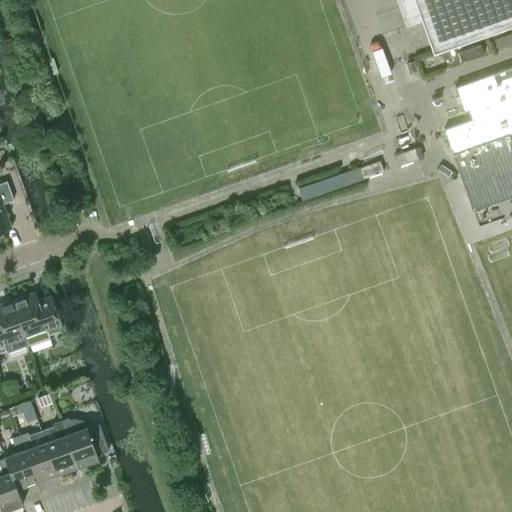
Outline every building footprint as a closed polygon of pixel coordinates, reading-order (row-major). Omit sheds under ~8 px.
[(511,0),(396,0),(406,26),(422,20),(432,49),(433,51),(511,23),(511,0)] [(412,59),(405,61),(409,73),(416,71),(412,59)] [(511,66),(455,86),(464,111),(468,109),(471,119),(444,128),(472,209),(511,194),(511,141),(509,133),(511,132),(511,66)] [(398,166),(419,159),(415,147),(394,155),(398,166)] [(359,167),(363,178),(384,171),(380,160),(359,167)] [(359,167),(298,187),(302,200),(363,179),(359,167)] [(0,183),(0,230),(10,227),(2,204),(13,200),(6,181),(0,183)] [(33,292),(12,300),(27,343),(49,336),(48,334),(65,328),(55,301),(39,307),(33,292)] [(27,343),(12,300),(0,303),(0,351),(5,350),(6,351),(27,343)] [(65,385),(57,388),(59,395),(67,392),(65,385)] [(19,404),(8,408),(11,417),(22,413),(19,404)] [(69,417),(60,420),(77,467),(98,459),(96,454),(108,449),(99,423),(87,427),(84,420),(73,418),(69,419),(69,417)] [(77,467),(60,420),(52,423),(53,426),(41,430),(57,474),(77,467)] [(37,482),(57,474),(41,430),(29,435),(28,432),(20,435),(37,482)] [(3,458),(8,471),(9,470),(16,489),(17,489),(37,482),(20,435),(12,438),(17,451),(3,456),(3,458)] [(0,507),(2,511),(23,504),(17,489),(16,489),(9,470),(8,471),(3,458),(0,459),(0,507)]
